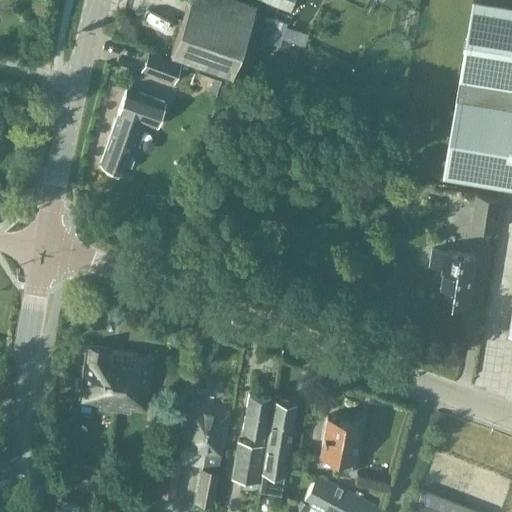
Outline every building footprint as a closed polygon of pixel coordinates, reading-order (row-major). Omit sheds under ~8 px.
[(189,0),(172,50),(182,54),(231,71),(253,6),(236,0),(189,0)] [(511,3),(493,0),(472,0),(444,175),(511,185),(511,3)] [(274,17),(258,12),(249,41),(264,46),(274,17)] [(180,60),(182,54),(172,50),(169,56),(148,49),(139,70),(173,82),(181,61),(180,60)] [(229,73),(199,63),(195,75),(211,80),(208,88),(222,93),(229,73)] [(119,112),(117,115),(100,163),(106,165),(105,171),(112,173),(115,169),(122,171),(141,121),(155,126),(164,101),(126,87),(117,112),(119,112)] [(496,230),(501,198),(477,195),(472,226),(496,230)] [(447,251),(433,249),(431,264),(445,266),(441,299),(468,303),(475,255),(447,251)] [(144,410),(150,356),(132,354),(133,350),(86,345),(79,401),(144,410)] [(257,480),(262,445),(261,445),(263,434),(265,433),(271,397),(248,394),(242,430),(252,431),(250,443),(238,441),(232,477),(257,480)] [(274,401),(266,453),(264,453),(258,490),(280,494),(286,456),(295,404),(274,401)] [(180,447),(177,462),(181,462),(180,467),(198,470),(193,501),(212,505),(218,470),(217,470),(220,454),(221,454),(228,412),(189,405),(187,418),(184,417),(178,446),(180,447)] [(351,471),(360,420),(327,414),(320,454),(337,457),(335,469),(351,471)] [(180,467),(181,462),(177,462),(165,459),(158,495),(173,499),(180,467)] [(330,511),(388,511),(390,510),(318,474),(305,499),(330,511)] [(480,511),(418,489),(409,511),(480,511)] [(65,511),(69,511),(73,511),(78,496),(69,494),(65,511)]
